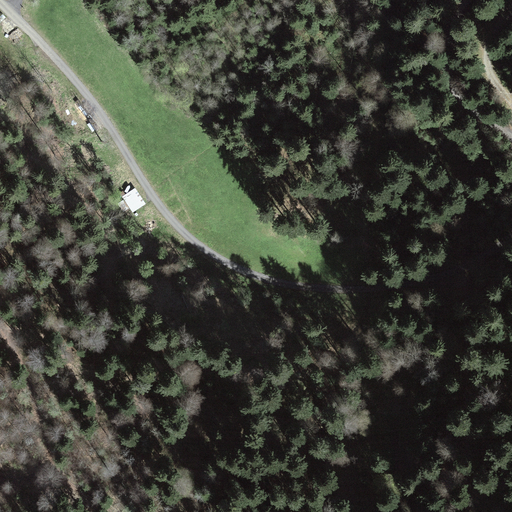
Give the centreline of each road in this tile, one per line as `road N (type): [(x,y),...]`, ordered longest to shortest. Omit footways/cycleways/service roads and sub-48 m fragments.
road 1 (unclassified): [(0,0),(86,92),(171,218),(239,269),(286,284),(394,285),(476,259),(511,232)]
road 2 (track): [(0,325),(40,444),(69,486),(112,511)]
road 3 (unclassified): [(511,136),(463,102),(450,80),(450,32),(466,0)]
